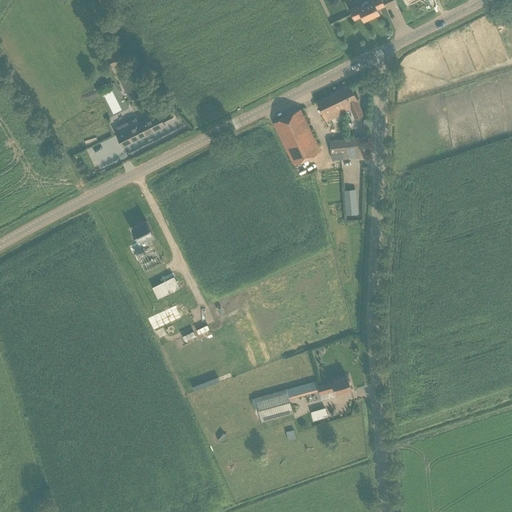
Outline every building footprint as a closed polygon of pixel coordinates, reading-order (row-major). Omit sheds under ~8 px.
[(362,16),(364,21),(379,14),(377,9),(384,6),(381,0),(371,0),(372,1),(369,2),(368,0),(360,4),(361,6),(358,7),(357,6),(349,9),(354,20),(362,16)] [(133,74),(119,80),(130,100),(143,93),(133,74)] [(362,79),(364,84),(372,80),(370,76),(362,79)] [(350,85),(333,93),(343,113),(351,109),(355,118),(363,114),(350,85)] [(333,93),(316,101),(325,121),(343,113),(333,93)] [(321,150),(300,109),(273,122),(294,164),(306,158),(307,157),(321,150)] [(123,146),(165,125),(159,113),(117,134),(123,146)] [(360,138),(343,140),(345,158),(362,156),(360,138)] [(343,140),(330,141),(332,159),(345,158),(343,140)] [(155,239),(146,220),(132,228),(142,249),(135,253),(144,271),(161,263),(152,245),(154,244),(152,240),(155,239)] [(75,240),(82,237),(77,226),(70,229),(75,240)] [(226,365),(215,343),(176,363),(187,385),(226,365)] [(316,381),(254,399),(261,422),(291,413),(287,400),(319,391),(320,395),(321,395),(322,399),(336,394),(351,389),(347,376),(318,385),(316,381)] [(320,404),(306,407),(307,417),(322,414),(320,404)] [(285,432),(288,440),(295,438),(293,430),(285,432)]
